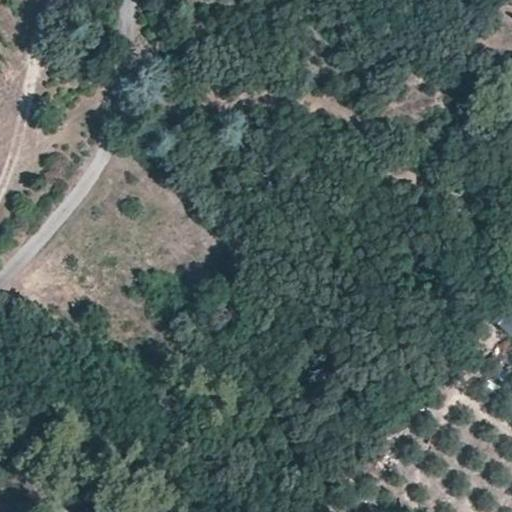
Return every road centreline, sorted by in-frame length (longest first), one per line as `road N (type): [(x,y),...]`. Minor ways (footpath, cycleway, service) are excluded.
road 1 (track): [(0,274),(109,147),(133,0)]
road 2 (track): [(0,188),(18,152),(52,0)]
